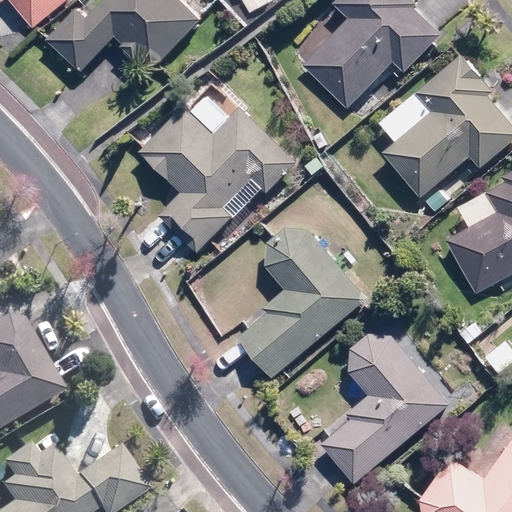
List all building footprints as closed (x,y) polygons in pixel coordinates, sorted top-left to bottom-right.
[(3,0),(5,2),(8,0),(13,0),(36,27),(69,0),(3,0)] [(106,0),(91,17),(80,7),(49,40),(84,72),(118,35),(125,42),(122,45),(137,60),(142,56),(156,69),(204,19),(183,0),(106,0)] [(274,5),(271,0),(242,0),(250,17),(274,5)] [(418,4),(414,0),(339,0),(336,4),(351,18),(305,65),(350,109),(396,61),(408,72),(445,34),(416,6),(418,4)] [(498,92),(466,53),(382,122),(398,141),(385,152),(423,197),(473,156),(483,168),(511,143),(511,120),(492,96),(498,92)] [(300,161),(243,106),(217,131),(188,103),(141,151),(184,192),(161,215),(199,252),(236,215),(227,206),(254,178),(269,193),(300,161)] [(448,239),(478,294),(511,275),(511,171),(505,175),(508,181),(461,207),(472,226),(448,239)] [(269,311),(240,337),(275,377),(370,297),(313,229),(288,226),(270,242),(268,265),(287,288),(265,308),(269,311)] [(0,428),(63,391),(20,317),(5,316),(0,319),(0,428)] [(323,443),(357,483),(453,402),(392,333),(371,332),(352,348),(351,371),(370,394),(349,412),(354,418),(323,443)] [(511,341),(505,334),(485,352),(504,373),(511,365),(511,341)] [(511,511),(511,440),(486,477),(464,463),(447,466),(422,499),(423,511),(511,511)] [(0,483),(0,486),(10,502),(0,508),(0,511),(92,511),(96,509),(98,511),(114,511),(149,489),(118,445),(72,476),(51,445),(35,455),(27,443),(0,462),(10,477),(0,483)]
